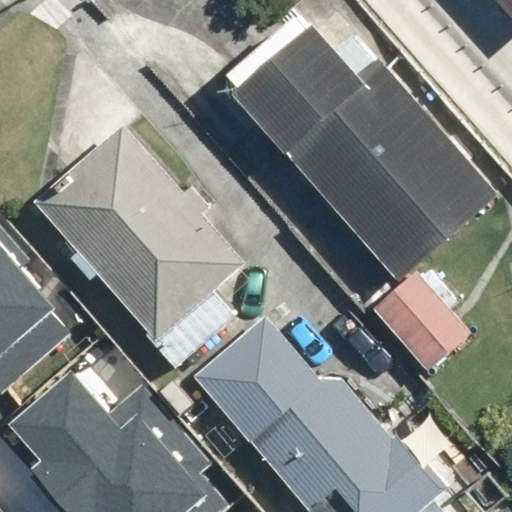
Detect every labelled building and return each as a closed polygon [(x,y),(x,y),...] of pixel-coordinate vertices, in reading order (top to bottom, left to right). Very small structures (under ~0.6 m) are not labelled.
[(309,8),(230,76),(408,280),(431,260),(510,193),(366,28),(344,48),(309,8)] [(131,123),(43,198),(182,365),(243,314),(226,294),(259,266),(211,210),(214,207),(194,183),(187,189),(131,123)] [(0,456),(40,422),(28,409),(96,349),(10,251),(0,259),(0,456)] [(431,260),(408,281),(377,307),(434,372),(478,333),(458,311),(468,302),(431,260)] [(437,408),(397,444),(273,308),(197,377),(319,511),(451,511),(440,500),(455,486),(435,464),(464,438),(437,408)] [(511,488),(489,461),(460,485),(482,511),(504,511),(511,506),(511,488)]
